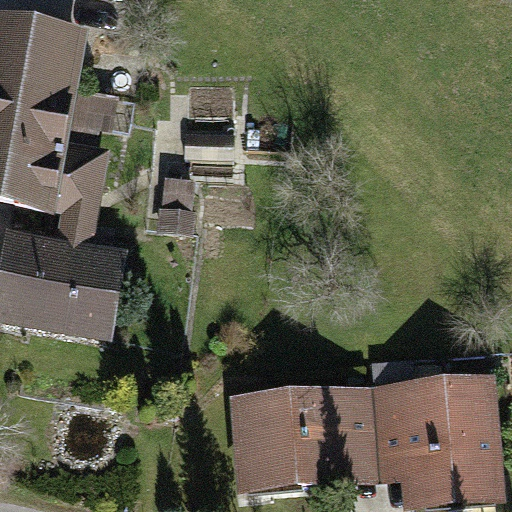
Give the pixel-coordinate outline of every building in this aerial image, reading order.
[(0,206),(49,215),(49,214),(60,152),(78,50),(0,36),(0,206)] [(118,104),(76,96),(70,124),(113,132),(118,104)] [(234,97),(189,98),(190,127),(234,126),(234,97)] [(232,144),(186,144),(186,168),(231,168),(232,144)] [(105,160),(60,152),(49,214),(65,217),(59,252),(88,257),(105,160)] [(193,202),(163,197),(155,246),(185,251),(193,202)] [(59,252),(10,243),(0,299),(0,323),(112,343),(126,264),(88,257),(59,252)] [(368,397),(229,408),(237,510),(312,504),(311,493),(395,487),(397,511),(493,511),(509,511),(499,387),(414,394),(412,370),(366,373),(368,397)]
